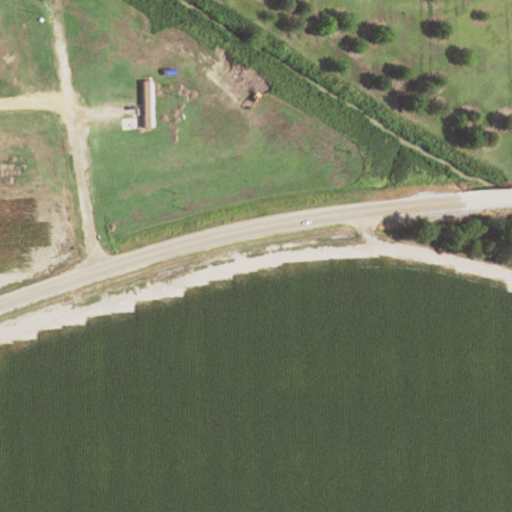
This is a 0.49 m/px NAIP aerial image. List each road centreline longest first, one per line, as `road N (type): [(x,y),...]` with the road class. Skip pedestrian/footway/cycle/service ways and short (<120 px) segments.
road 1 (secondary): [(0,302),(213,236),(511,199)]
road 2 (track): [(86,272),(51,32)]
